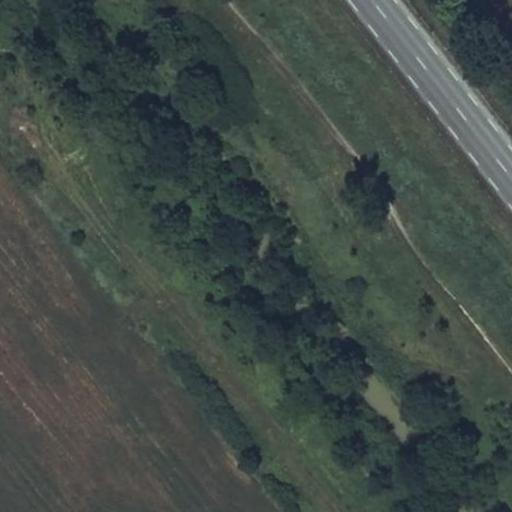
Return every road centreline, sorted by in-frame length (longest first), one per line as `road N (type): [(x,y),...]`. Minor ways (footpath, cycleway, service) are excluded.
road 1 (track): [(0,84),(326,511)]
road 2 (primary): [(511,172),(377,0)]
